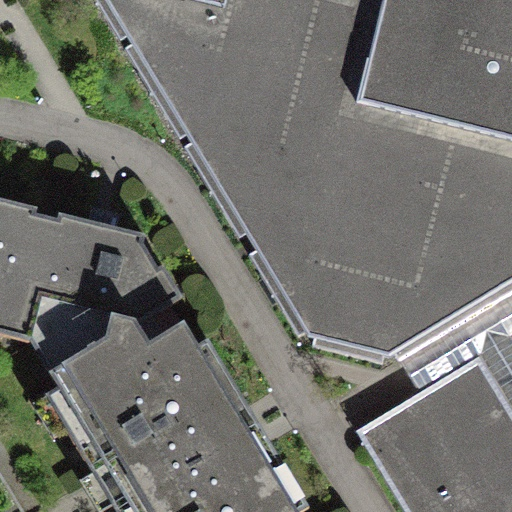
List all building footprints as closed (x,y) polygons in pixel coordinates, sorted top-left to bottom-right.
[(511,0),(95,0),(120,41),(126,37),(132,46),(126,50),(180,140),(186,136),(191,145),(185,148),(239,238),(245,235),(256,252),(250,256),(299,337),(305,333),(307,338),(315,339),(313,346),(381,363),(383,356),(389,358),(395,355),(398,361),(511,292),(511,0)] [(0,341),(66,363),(173,303),(139,250),(0,212),(0,341)] [(60,416),(117,511),(118,511),(246,430),(173,303),(66,363),(85,400),(60,416)] [(405,511),(511,511),(511,412),(479,359),(357,432),(405,511)] [(294,511),(246,430),(118,511),(294,511)]
